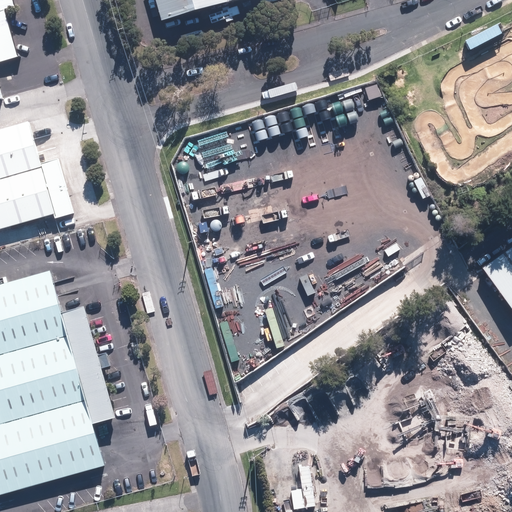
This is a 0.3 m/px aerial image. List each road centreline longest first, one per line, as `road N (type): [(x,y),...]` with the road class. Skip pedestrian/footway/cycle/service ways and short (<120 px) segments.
road 1 (tertiary): [(222,511),(120,134)]
road 2 (residential): [(447,10),(331,72),(120,134)]
road 3 (residential): [(108,93),(376,21),(447,10)]
